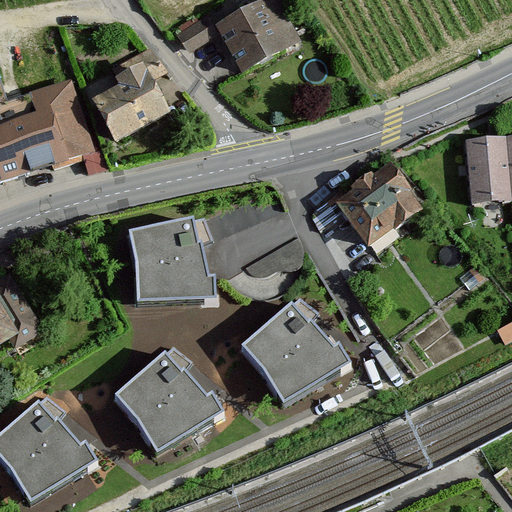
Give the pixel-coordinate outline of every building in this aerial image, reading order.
[(219,32),(244,80),(303,49),(278,1),(219,32)] [(181,36),(192,56),(216,42),(205,23),(181,36)] [(95,106),(117,150),(174,121),(155,85),(167,78),(150,55),(113,74),(122,92),(95,106)] [(0,193),(85,166),(88,176),(106,171),(96,137),(90,138),(73,86),(0,109),(0,93),(3,93),(0,83),(0,193)] [(507,145),(469,147),(473,208),(511,206),(507,145)] [(358,198),(340,212),(374,255),(425,215),(392,172),(373,187),(369,183),(355,194),(358,198)] [(339,222),(326,205),(319,212),(317,215),(315,219),(314,223),(316,227),(317,230),(321,236),(339,222)] [(140,270),(140,298),(190,298),(190,307),(217,306),(217,284),(210,285),(203,248),(212,245),(205,224),(132,240),(140,270)] [(17,252),(0,258),(0,275),(23,267),(17,252)] [(7,282),(0,286),(0,356),(38,334),(7,282)] [(300,303),(246,354),(267,378),(282,404),(325,378),(330,384),(352,372),(340,351),(333,354),(312,327),(319,319),(300,303)] [(173,353),(120,402),(144,429),(157,452),(200,426),(204,432),(225,420),(215,401),(208,405),(186,375),(192,368),(173,353)] [(48,402),(0,444),(0,458),(16,477),(29,503),(69,479),(74,486),(100,470),(87,449),(80,453),(57,425),(65,417),(48,402)] [(490,452),(478,463),(497,484),(509,473),(504,467),(509,462),(502,455),(497,460),(490,452)]
